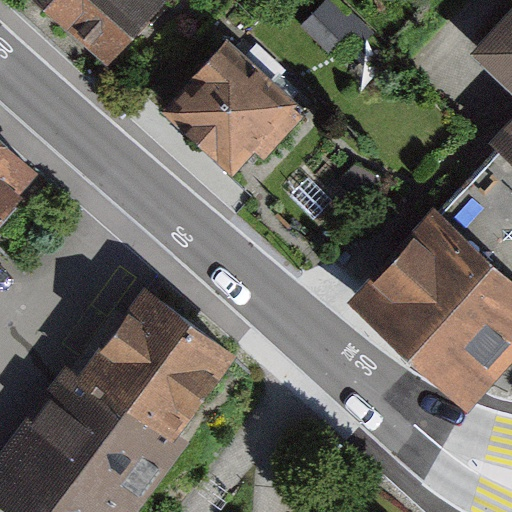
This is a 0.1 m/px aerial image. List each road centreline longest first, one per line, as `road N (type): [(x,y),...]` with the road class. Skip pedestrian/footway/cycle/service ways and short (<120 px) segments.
road 1 (tertiary): [(413,424),(0,60)]
road 2 (tertiary): [(413,424),(428,456),(462,488),(508,511)]
